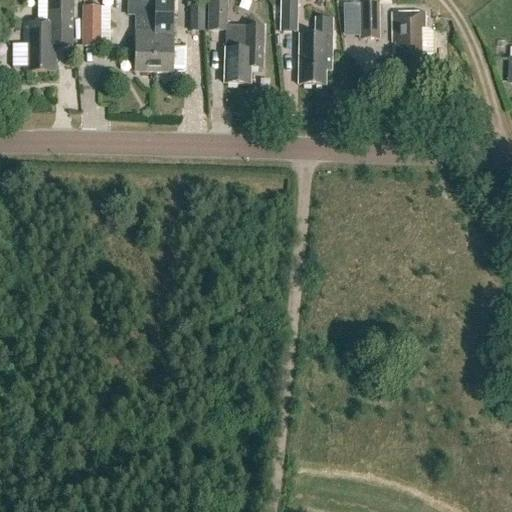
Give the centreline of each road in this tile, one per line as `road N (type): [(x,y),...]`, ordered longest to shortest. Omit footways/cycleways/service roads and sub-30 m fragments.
road 1 (tertiary): [(0,143),(511,156)]
road 2 (track): [(307,149),(270,511)]
road 3 (track): [(498,155),(478,60),(442,0)]
